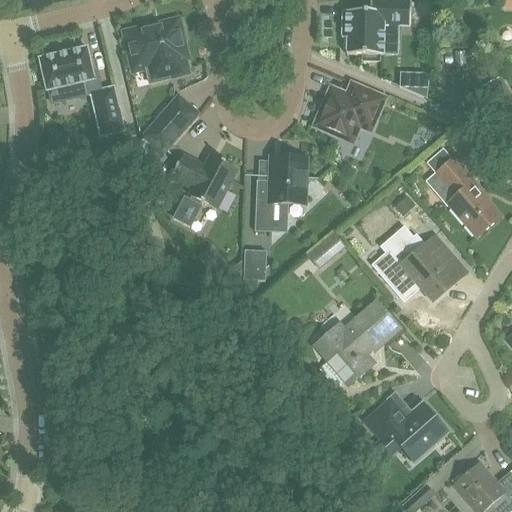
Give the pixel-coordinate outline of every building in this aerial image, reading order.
[(384,57),(384,56),(385,32),(398,32),(398,24),(411,25),(412,2),(371,1),(371,13),(343,12),(342,40),(347,40),(347,56),(363,57),(363,62),(380,63),(380,57),(384,57)] [(125,35),(134,71),(149,68),(152,82),(187,73),(184,60),(187,59),(182,40),(185,38),(182,27),(179,26),(178,22),(174,23),(172,21),(161,23),(160,26),(125,35)] [(93,73),(87,49),(40,60),(47,92),(49,92),(52,105),(86,97),(85,91),(100,88),(97,72),(93,73)] [(467,70),(483,90),(481,91),(499,120),(511,112),(511,97),(501,79),(497,81),(497,70),(467,70)] [(457,81),(462,81),(463,72),(453,71),(452,76),(447,75),(445,100),(450,101),(450,109),(455,109),(455,108),(467,109),(469,83),(457,83),(457,81)] [(428,101),(430,75),(400,74),(399,89),(428,101)] [(370,132),(384,100),(353,87),(348,98),(332,91),(316,127),(353,143),(359,127),(370,132)] [(124,132),(115,89),(97,93),(99,101),(93,103),(101,137),(124,132)] [(179,98),(144,138),(162,154),(197,114),(179,98)] [(237,171),(211,158),(206,168),(184,157),(172,179),(194,191),(190,198),(195,200),(192,204),(185,200),(173,223),(191,232),(203,209),(198,207),(200,203),(216,211),(237,171)] [(255,232),(272,233),(273,207),(305,208),(307,160),(271,159),(270,183),(257,182),(255,232)] [(478,239),(502,218),(482,195),(484,194),(454,159),(436,175),(457,199),(449,206),(478,239)] [(133,173),(114,176),(116,188),(136,185),(133,173)] [(425,219),(399,188),(383,201),(395,215),(401,211),(415,227),(425,219)] [(335,234),(307,257),(319,272),(347,248),(335,234)] [(434,303),(467,274),(436,238),(403,266),(434,303)] [(198,259),(216,280),(229,268),(210,247),(198,259)] [(267,253),(245,252),(244,282),(258,282),(266,283),(267,253)] [(242,263),(216,285),(230,300),(241,291),(242,263)] [(244,282),(243,296),(249,296),(258,289),(258,282),(244,282)] [(400,330),(377,304),(345,332),(340,326),(316,346),(329,361),(333,358),(354,382),(374,365),(363,353),(368,348),(373,354),(386,343),(400,330)] [(416,463),(434,446),(449,433),(424,404),(407,420),(391,401),(367,422),(395,455),(403,448),(416,463)] [(354,415),(336,430),(350,445),(367,430),(354,415)] [(455,486),(476,510),(477,511),(484,511),(491,507),(495,511),(510,511),(511,511),(511,475),(511,473),(497,485),(480,465),(455,486)] [(425,487),(403,507),(406,511),(416,511),(434,496),(425,487)]
